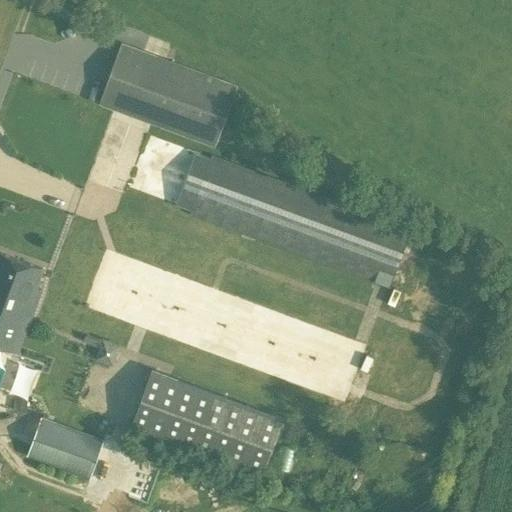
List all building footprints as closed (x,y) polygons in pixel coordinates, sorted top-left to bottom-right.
[(99,102),(215,145),(237,85),(121,42),(99,102)] [(423,241),(409,236),(411,229),(147,132),(126,190),(390,288),(392,282),(406,287),(423,241)] [(0,299),(27,309),(42,269),(0,252),(0,299)] [(27,309),(0,299),(0,345),(11,350),(27,309)] [(116,363),(118,340),(97,338),(95,361),(116,363)] [(88,364),(84,408),(106,410),(111,367),(88,364)] [(151,369),(130,425),(262,474),(283,417),(151,369)] [(90,477),(103,440),(43,418),(29,455),(90,477)]
